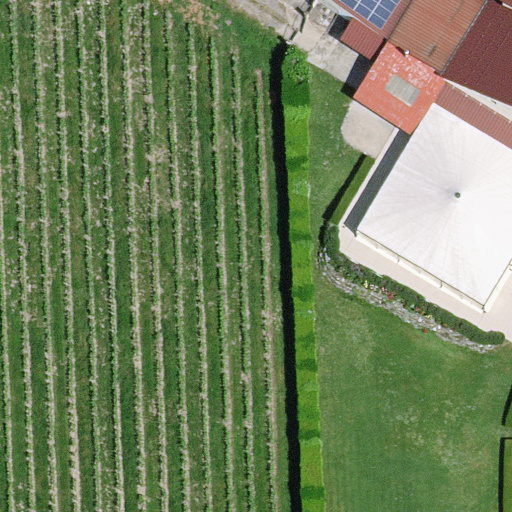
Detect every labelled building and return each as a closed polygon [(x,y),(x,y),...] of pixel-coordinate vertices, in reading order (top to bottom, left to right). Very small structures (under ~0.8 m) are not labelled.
[(320,0),(389,43),(415,0),(320,0)] [(415,0),(389,43),(387,48),(442,82),(486,10),(489,6),(498,11),(504,0),(415,0)] [(511,0),(504,0),(498,11),(489,6),(486,10),(442,82),(439,86),(444,89),(511,127),(511,0)] [(442,82),(387,48),(353,101),(413,139),(432,108),(444,89),(439,86),(442,82)] [(511,127),(444,89),(432,108),(511,154),(511,127)] [(511,154),(432,108),(413,139),(356,235),(485,310),(511,265),(511,154)]
